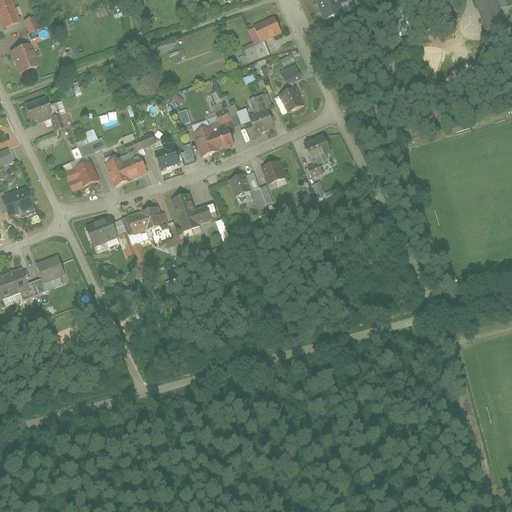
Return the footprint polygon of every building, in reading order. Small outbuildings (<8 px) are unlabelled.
[(22,23),(12,0),(3,0),(0,1),(0,20),(4,31),(22,23)] [(345,0),(315,0),(323,24),(350,15),(345,0)] [(494,0),(471,0),(487,45),(508,38),(500,13),(511,8),(511,0),(508,0),(496,4),(494,0)] [(34,17),(28,19),(30,32),(37,31),(34,17)] [(256,27),(264,43),(284,34),(277,18),(256,27)] [(253,29),(249,30),(254,46),(258,45),(253,29)] [(32,45),(11,52),(20,76),(43,67),(32,45)] [(291,55),(280,61),(284,67),(294,62),(291,55)] [(304,78),(298,66),(282,73),(288,84),(304,78)] [(299,88),(280,96),(290,115),(308,108),(299,88)] [(23,102),(32,124),(56,116),(47,94),(23,102)] [(218,113),(224,126),(234,122),(228,109),(218,113)] [(253,121),(246,123),(253,140),(260,137),(259,136),(279,128),(271,109),(251,116),(253,121)] [(179,113),(183,126),(191,124),(186,111),(179,113)] [(213,128),(195,135),(203,158),(222,153),(221,151),(216,135),(213,128)] [(221,151),(238,145),(232,130),(216,135),(221,151)] [(82,141),(89,156),(108,148),(101,132),(82,141)] [(154,133),(126,145),(131,155),(159,144),(154,133)] [(328,135),(306,144),(314,161),(335,153),(328,135)] [(166,149),(157,152),(164,171),(183,164),(174,137),(163,139),(166,149)] [(184,153),(180,154),(183,163),(195,160),(190,145),(182,148),(184,153)] [(130,183),(150,174),(142,155),(122,164),(130,183)] [(121,160),(107,166),(117,188),(130,183),(122,164),(121,160)] [(282,162),(263,169),(270,187),(289,180),(282,162)] [(321,162),(309,167),(315,180),(326,174),(321,162)] [(94,163),(68,172),(76,194),(102,183),(94,163)] [(247,175),(231,181),(237,199),(254,193),(247,175)] [(269,186),(254,193),(260,209),(275,204),(269,186)] [(11,218),(36,208),(29,187),(3,197),(11,218)] [(193,194),(173,201),(184,232),(222,221),(216,206),(198,211),(193,194)] [(161,207),(130,217),(136,236),(154,232),(157,238),(162,235),(164,242),(175,238),(171,228),(167,214),(164,215),(161,207)] [(114,217),(87,228),(95,248),(122,239),(121,237),(114,217)] [(136,236),(130,217),(124,220),(130,233),(132,238),(136,236)] [(182,238),(177,226),(171,228),(176,240),(182,238)] [(130,233),(121,237),(122,239),(125,248),(135,247),(132,238),(130,233)] [(59,252),(36,258),(46,284),(67,273),(59,252)] [(23,268),(8,274),(17,296),(31,290),(23,268)] [(0,302),(17,296),(8,274),(0,277),(0,302)]
